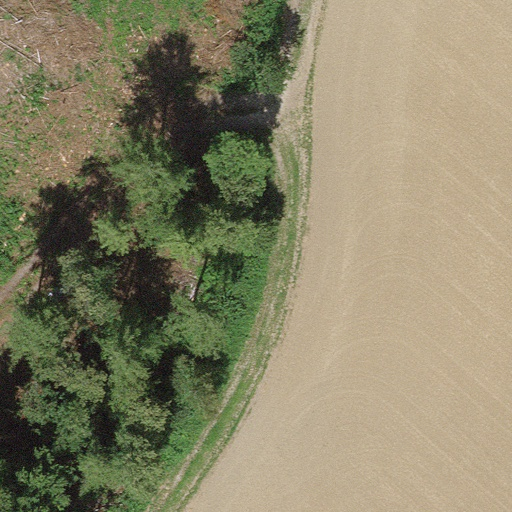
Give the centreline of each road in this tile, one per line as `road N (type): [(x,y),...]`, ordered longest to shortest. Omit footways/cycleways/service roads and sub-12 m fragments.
road 1 (track): [(297,0),(282,96),(164,117),(0,314)]
road 2 (track): [(147,511),(240,377),(273,295),(282,96)]
